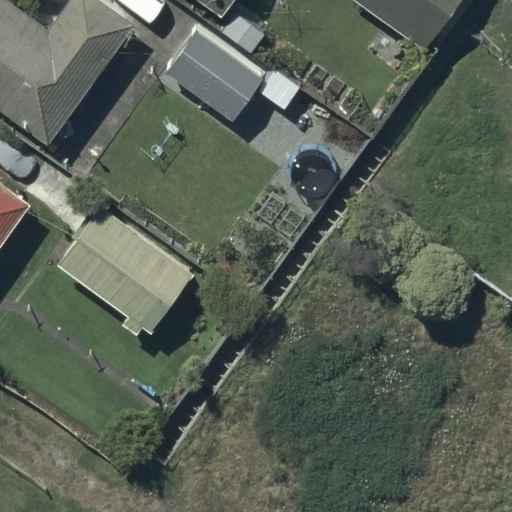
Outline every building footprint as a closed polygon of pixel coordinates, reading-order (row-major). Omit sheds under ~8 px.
[(12,0),(0,0),(0,105),(49,141),(137,22),(106,0),(69,0),(50,27),(46,24),(12,0)] [(206,0),(224,13),(232,0),(206,0)] [(361,0),(426,45),(430,40),(438,46),(469,0),(361,0)] [(198,27),(168,69),(237,118),(267,75),(198,27)] [(0,243),(31,200),(0,177),(0,243)] [(197,270),(102,202),(59,261),(130,313),(124,321),(139,331),(145,323),(153,330),(197,270)] [(391,384),(341,349),(241,489),(273,511),(358,511),(407,444),(448,473),(509,389),(428,331),(391,384)]
